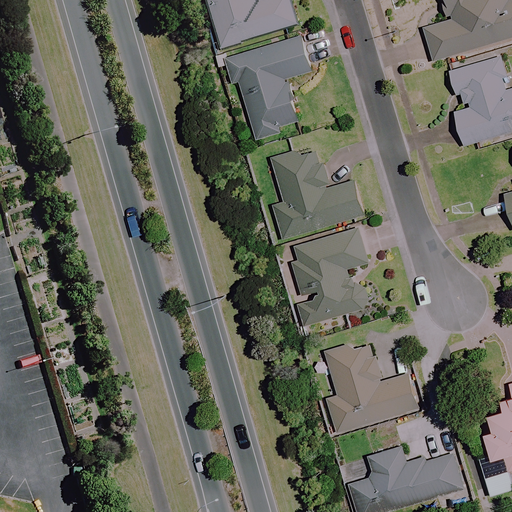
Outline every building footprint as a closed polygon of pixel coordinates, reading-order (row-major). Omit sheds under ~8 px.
[(209,0),(225,48),(302,23),(294,0),(209,0)] [(511,0),(449,0),(455,19),(428,27),(437,59),(511,37),(511,0)] [(316,70),(306,36),(229,58),(236,82),(244,80),(261,139),(282,133),(281,127),(302,121),(290,78),(316,70)] [(511,73),(511,65),(508,53),(454,69),(466,109),(459,111),(469,144),(511,131),(511,89),(508,90),(504,76),(511,73)] [(335,186),(324,148),(278,162),(289,201),(277,205),(287,237),(368,213),(358,180),(335,186)] [(372,262),(363,228),(293,248),(308,302),(301,304),(307,325),(374,306),(367,282),(359,284),(354,267),(372,262)] [(421,408),(399,330),(329,350),(342,395),(331,398),(340,431),(421,408)] [(511,396),(505,398),(508,409),(493,414),(497,429),(490,431),(497,458),(506,456),(510,471),(511,470),(511,396)] [(409,463),(405,446),(373,455),(378,475),(357,481),(365,511),(384,511),(468,489),(458,453),(431,461),(430,457),(409,463)] [(511,473),(489,481),(493,497),(511,491),(511,473)]
